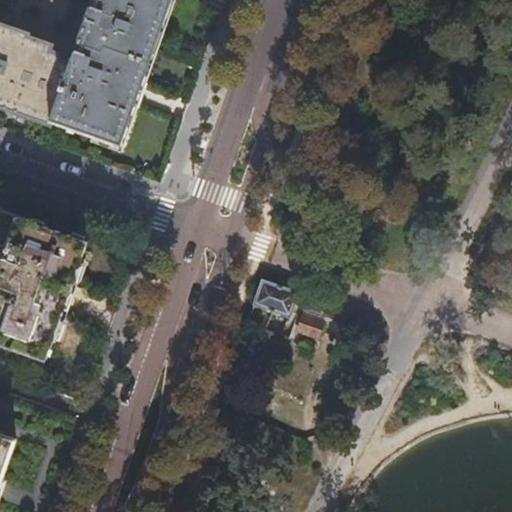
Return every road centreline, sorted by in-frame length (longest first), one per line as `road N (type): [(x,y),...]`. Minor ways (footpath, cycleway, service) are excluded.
road 1 (secondary): [(195,226),(103,511)]
road 2 (residential): [(195,226),(0,158)]
road 3 (secondary): [(134,511),(186,365)]
road 4 (secondary): [(238,241),(263,141),(251,104)]
road 5 (secondary): [(186,365),(195,226)]
road 6 (secondary): [(251,104),(210,165),(195,226)]
road 7 (secondary): [(186,365),(238,241)]
